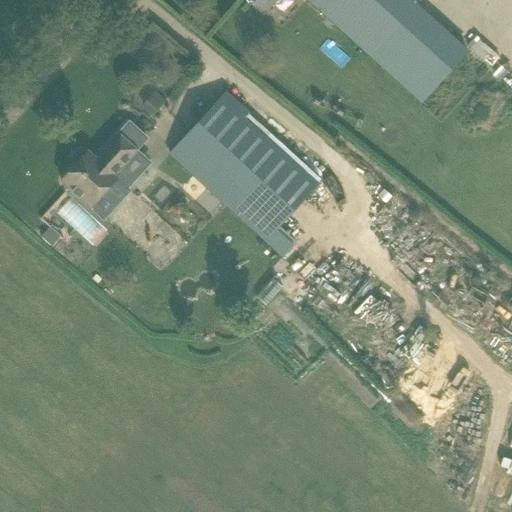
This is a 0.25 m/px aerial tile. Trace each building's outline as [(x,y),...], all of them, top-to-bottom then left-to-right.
[(246,0),(250,3),(251,2),(262,12),(273,0),(307,0),(305,2),(378,68),(383,62),(424,99),(454,66),(468,52),(424,12),(421,16),(417,13),(420,9),(415,6),(420,0),(246,0)] [(165,102),(155,92),(141,107),(151,116),(165,102)] [(320,178),(328,170),(264,114),(256,122),(239,107),(224,94),(169,154),(184,168),(251,226),(242,238),(256,251),(278,227),(320,178)] [(89,208),(103,222),(130,192),(116,178),(112,175),(135,151),(117,135),(95,160),(87,153),(61,182),(89,208)] [(383,190),(377,197),(385,204),(391,197),(383,190)] [(49,227),(39,238),(50,248),(60,237),(49,227)] [(242,287),(264,275),(251,252),(229,264),(242,287)]
